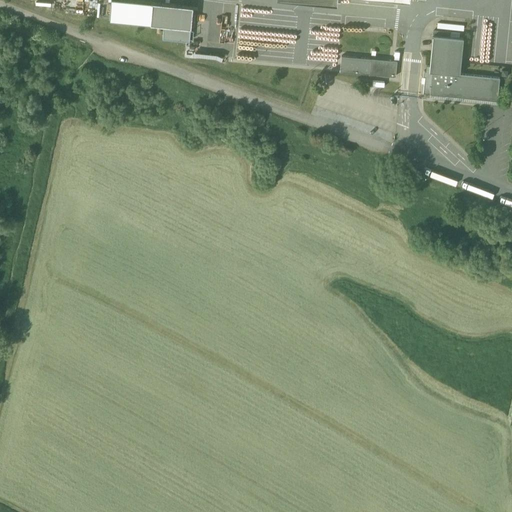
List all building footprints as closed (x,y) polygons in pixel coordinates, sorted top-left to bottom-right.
[(152,3),(126,0),(110,0),(109,19),(150,23),(152,3)] [(192,7),(152,3),(150,23),(164,24),(190,27),(192,7)] [(238,18),(237,57),(249,57),(250,18),(238,18)] [(190,27),(164,24),(162,37),(189,40),(190,27)] [(463,39),(433,36),(429,72),(424,71),(423,77),(427,77),(426,85),(430,85),(429,95),(497,102),(499,79),(459,74),(463,39)] [(371,59),(341,56),(339,71),(369,74),(371,59)] [(397,61),(371,59),(369,74),(395,77),(397,61)]
